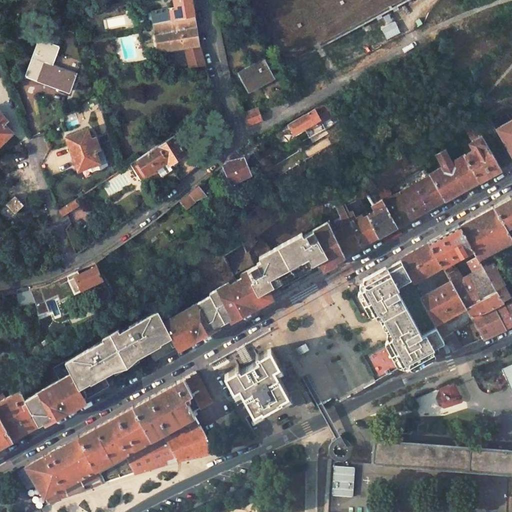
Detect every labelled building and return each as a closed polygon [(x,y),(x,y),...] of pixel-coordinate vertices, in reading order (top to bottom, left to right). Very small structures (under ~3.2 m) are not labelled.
[(152,15),(154,24),(194,16),(192,0),(174,0),(176,9),(152,15)] [(409,0),(244,0),(282,69),(409,0)] [(199,46),(194,16),(154,24),(159,53),(185,49),(199,46)] [(42,39),(26,76),(37,81),(38,78),(45,61),(52,63),(58,47),(42,39)] [(199,46),(185,49),(188,67),(205,66),(199,46)] [(1,59),(4,67),(19,64),(17,55),(1,59)] [(272,78),(263,60),(238,73),(248,91),(272,78)] [(38,78),(70,91),(80,69),(71,65),(69,70),(61,67),(52,63),(45,61),(38,78)] [(71,65),(63,62),(61,67),(69,70),(71,65)] [(287,124),(293,134),(306,127),(320,118),(322,121),(334,114),(327,100),(287,124)] [(201,117),(205,125),(220,116),(217,107),(201,117)] [(259,118),(255,108),(241,114),(245,125),(259,118)] [(511,110),(491,122),(511,159),(511,110)] [(0,145),(12,134),(4,125),(7,122),(0,114),(0,145)] [(322,121),(320,118),(306,127),(311,135),(325,126),(322,121)] [(476,123),(464,129),(470,140),(482,134),(476,123)] [(88,128),(66,136),(79,171),(101,163),(96,151),(100,150),(95,137),(91,138),(88,128)] [(427,172),(443,200),(477,180),(461,153),(450,159),(435,131),(424,136),(440,165),(427,172)] [(187,153),(175,134),(157,145),(170,165),(187,153)] [(500,168),(482,134),(470,140),(466,142),(470,149),(461,153),(477,180),(500,168)] [(157,145),(130,163),(145,187),(173,169),(170,165),(157,145)] [(443,200),(417,152),(404,159),(402,155),(385,164),(368,175),(376,189),(381,198),(396,226),(443,200)] [(223,163),(231,182),(251,174),(243,154),(225,162),(223,163)] [(351,185),(359,199),(376,189),(368,175),(351,185)] [(197,185),(178,200),(185,208),(194,201),(205,195),(197,185)] [(511,195),(491,207),(504,229),(511,224),(511,195)] [(80,205),(76,198),(59,209),(62,217),(80,205)] [(372,208),(366,212),(378,235),(396,226),(381,198),(369,204),(372,208)] [(360,245),(348,221),(340,205),(336,207),(336,209),(341,219),(329,225),(344,254),(360,245)] [(477,258),(510,240),(504,229),(491,207),(458,225),(472,250),(475,255),(477,258)] [(378,235),(366,212),(348,221),(360,245),(378,235)] [(231,305),(237,314),(253,305),(248,297),(258,291),(260,295),(268,290),(276,286),(278,288),(312,269),(313,266),(319,262),(335,253),(338,258),(344,254),(329,225),(327,221),(300,236),(298,233),(255,258),(256,262),(251,266),(252,268),(209,293),(218,309),(231,305)] [(447,263),(472,250),(458,225),(426,243),(440,267),(448,280),(463,306),(494,289),(481,266),(477,258),(475,255),(464,261),(469,270),(460,275),(454,266),(451,269),(447,263)] [(398,259),(400,262),(411,283),(440,267),(426,243),(398,259)] [(335,253),(319,262),(322,267),(338,258),(335,253)] [(500,300),(508,295),(502,283),(504,282),(491,261),(481,266),(494,289),(500,300)] [(384,346),(397,368),(401,366),(404,366),(406,370),(432,355),(430,351),(432,346),(437,343),(443,354),(448,352),(441,338),(439,334),(433,324),(419,296),(411,283),(400,262),(362,283),(365,288),(365,291),(364,292),(358,296),(370,318),(377,315),(391,341),(384,346)] [(70,275),(70,277),(67,278),(73,292),(103,278),(95,266),(73,276),(72,274),(70,275)] [(52,282),(57,293),(69,287),(65,276),(52,282)] [(440,320),(463,307),(463,306),(448,280),(419,296),(433,324),(440,320)] [(52,282),(46,285),(51,296),(57,293),(52,282)] [(40,286),(28,288),(36,304),(46,299),(40,286)] [(511,320),(503,304),(500,300),(494,289),(463,306),(463,307),(471,320),(481,337),(511,322),(511,320)] [(258,291),(248,297),(253,305),(271,295),(268,290),(260,295),(258,291)] [(511,299),(503,304),(511,320),(511,299)] [(156,347),(161,357),(213,328),(206,317),(196,301),(163,319),(158,310),(133,324),(149,350),(156,347)] [(225,321),(237,314),(231,305),(218,309),(219,310),(225,321)] [(206,317),(213,328),(225,321),(219,310),(206,317)] [(445,330),(440,320),(433,324),(439,334),(445,330)] [(481,337),(471,320),(441,338),(448,352),(481,337)] [(149,350),(133,324),(52,369),(58,379),(24,398),(32,414),(45,407),(51,417),(103,389),(97,379),(103,376),(110,372),(108,367),(140,349),(143,354),(149,350)] [(222,372),(231,389),(237,386),(251,412),(287,392),(272,366),(277,363),(268,346),(253,354),(255,357),(249,361),(244,363),(238,366),(237,364),(222,372)] [(241,346),(236,349),(244,363),(249,361),(241,346)] [(156,347),(149,350),(155,360),(161,357),(156,347)] [(140,349),(108,367),(110,372),(143,354),(140,349)] [(511,364),(502,369),(511,391),(511,364)] [(191,394),(198,408),(209,402),(193,373),(182,379),(191,394)] [(103,376),(97,379),(103,389),(109,386),(103,376)] [(132,406),(150,438),(161,433),(172,427),(175,434),(171,436),(169,434),(163,437),(176,460),(213,451),(205,433),(194,415),(197,413),(195,408),(192,410),(186,400),(189,398),(188,396),(191,394),(182,379),(132,406)] [(21,392),(0,403),(0,417),(12,439),(38,424),(32,414),(24,398),(21,392)] [(150,438),(132,406),(78,436),(102,483),(135,472),(125,456),(126,452),(150,438)] [(38,424),(51,417),(45,407),(32,414),(38,424)] [(0,445),(12,439),(0,417),(0,445)] [(167,462),(176,460),(163,437),(161,433),(150,438),(126,452),(125,456),(135,472),(167,462)] [(46,501),(102,483),(78,436),(24,466),(46,501)] [(511,450),(374,439),(372,464),(511,476),(511,450)]
